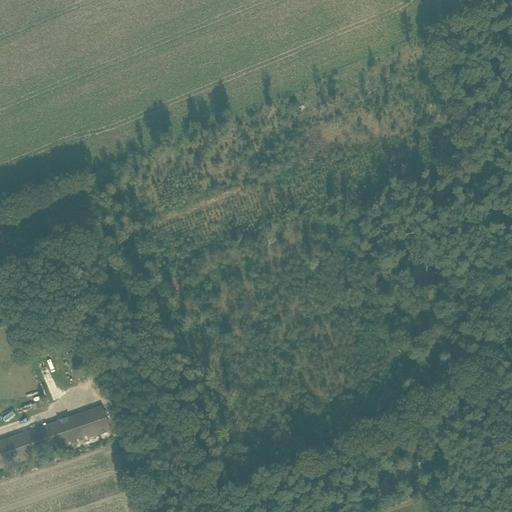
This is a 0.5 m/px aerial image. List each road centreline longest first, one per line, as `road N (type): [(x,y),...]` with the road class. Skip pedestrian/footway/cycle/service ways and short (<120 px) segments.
road 1 (track): [(219,511),(214,495),(350,443),(389,418),(400,396),(511,349)]
road 2 (track): [(511,293),(426,27)]
